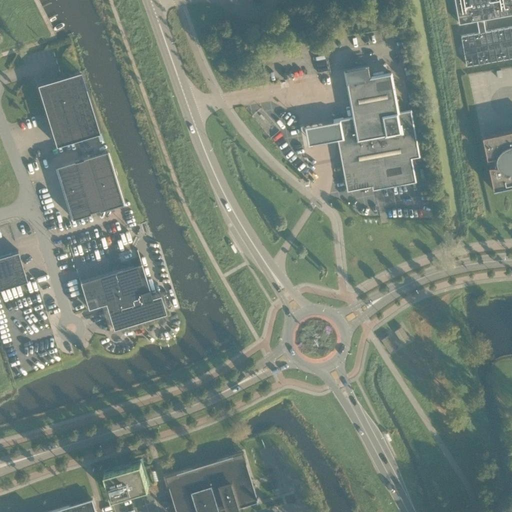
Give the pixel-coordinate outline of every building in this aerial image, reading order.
[(511,0),(455,0),(460,23),(477,20),(480,32),(486,31),(484,19),(511,14),(511,0)] [(511,28),(462,39),(468,69),(511,60),(511,28)] [(346,69),(354,115),(343,117),(343,119),(338,121),(339,127),(337,127),(339,137),(348,189),(382,182),(382,186),(416,179),(412,156),(420,155),(411,108),(399,111),(391,72),(371,75),(369,65),(346,69)] [(489,97),(484,73),(469,76),(474,100),(489,97)] [(81,74),(56,82),(55,80),(48,82),(49,84),(38,87),(56,145),(99,132),(81,74)] [(479,123),(494,120),(493,114),(489,97),(474,100),(478,117),(479,123)] [(343,119),(343,117),(319,122),(304,124),(308,143),(322,140),(339,137),(337,127),(339,127),(338,121),(343,119)] [(511,188),(511,129),(483,136),(488,158),(495,156),(495,165),(490,165),(495,192),(511,188)] [(56,165),(71,216),(72,218),(90,212),(90,211),(98,208),(99,210),(105,208),(123,202),(106,150),(89,155),(83,157),(83,158),(74,161),(74,160),(56,165)] [(0,288),(27,280),(18,250),(0,255),(0,288)] [(80,281),(88,308),(105,303),(113,328),(166,312),(160,294),(151,297),(141,262),(80,281)] [(221,511),(229,510),(229,511),(240,508),(239,506),(259,500),(258,500),(259,500),(258,496),(257,496),(244,452),(166,476),(177,511),(221,511)] [(150,485),(142,459),(131,462),(131,461),(114,466),(114,467),(104,470),(111,497),(122,494),(139,490),(139,489),(150,485)] [(96,511),(92,499),(48,511),(96,511)]
